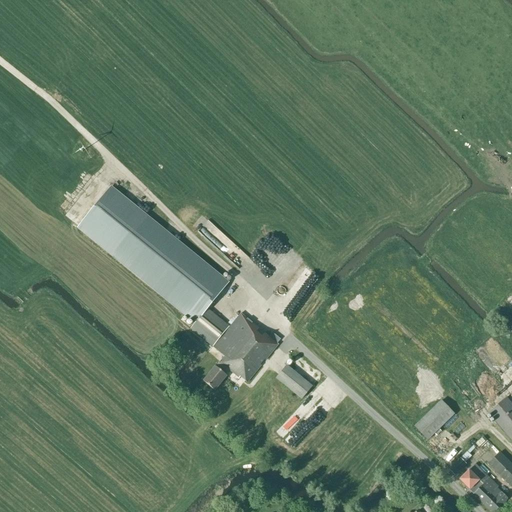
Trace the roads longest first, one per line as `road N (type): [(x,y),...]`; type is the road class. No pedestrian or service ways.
road 1 (track): [(288,338),(182,225),(0,60)]
road 2 (residential): [(478,511),(288,338)]
